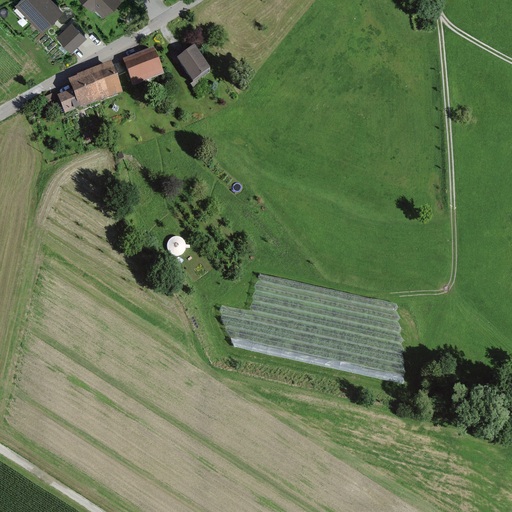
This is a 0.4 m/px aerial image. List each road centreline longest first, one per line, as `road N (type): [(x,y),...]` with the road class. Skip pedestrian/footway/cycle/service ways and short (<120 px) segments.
road 1 (track): [(379,296),(440,292),(454,275),(436,0)]
road 2 (unclassified): [(0,113),(193,0)]
